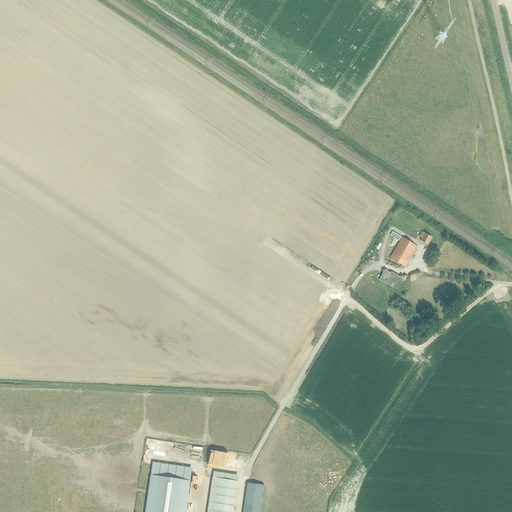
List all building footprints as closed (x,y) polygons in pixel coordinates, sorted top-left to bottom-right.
[(390,230),(386,240),(390,242),(394,232),(390,230)] [(427,245),(432,237),(422,231),(419,236),(422,238),(421,241),(427,245)] [(405,267),(418,246),(402,237),(390,258),(405,267)] [(178,443),(177,451),(188,451),(189,443),(178,443)] [(151,475),(145,511),(185,511),(190,481),(151,475)] [(207,511),(232,511),(237,481),(212,478),(207,511)] [(250,483),(245,511),(260,511),(264,487),(264,485),(250,483)]
